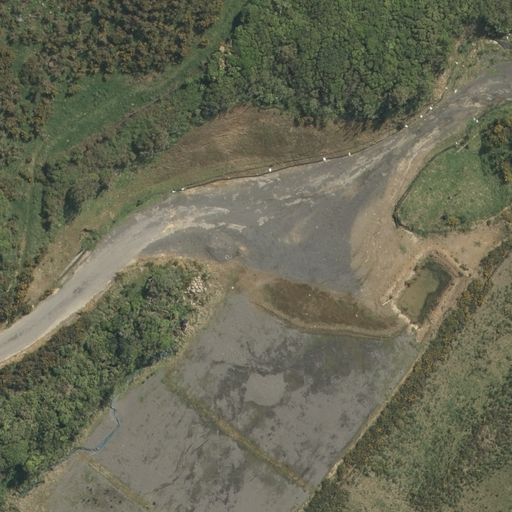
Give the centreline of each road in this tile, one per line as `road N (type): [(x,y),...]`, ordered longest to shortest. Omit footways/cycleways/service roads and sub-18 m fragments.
road 1 (track): [(0,356),(33,342),(152,236),(213,199),(332,186),(374,212),(388,254),(403,310),(390,367),(292,482),(252,511)]
road 2 (track): [(332,186),(485,111),(511,109)]
